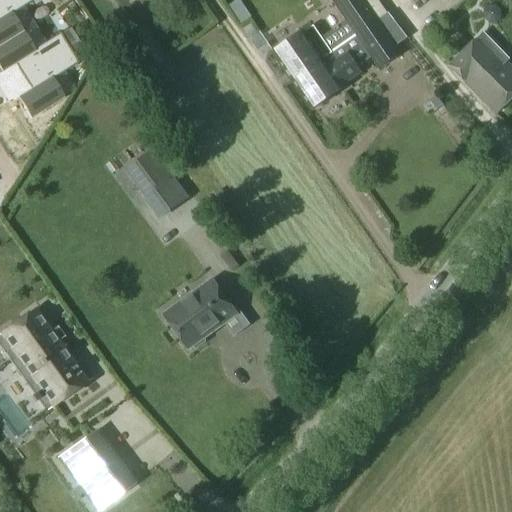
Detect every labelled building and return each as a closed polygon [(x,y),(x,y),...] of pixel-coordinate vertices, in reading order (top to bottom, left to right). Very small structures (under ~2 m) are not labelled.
[(0,46),(23,32),(12,15),(36,0),(1,0),(0,1),(0,46)] [(356,36),(378,21),(364,0),(338,0),(334,3),(356,36)] [(401,54),(378,21),(356,36),(379,69),(401,54)] [(291,81),(322,60),(332,53),(313,26),(304,33),(303,32),(272,53),(291,81)] [(164,60),(142,28),(126,38),(149,71),(164,60)] [(23,32),(0,46),(0,70),(2,73),(15,65),(23,78),(69,49),(60,34),(34,50),(23,32)] [(507,56),(483,33),(447,70),(470,92),(472,91),(495,113),(511,96),(511,68),(503,60),(507,56)] [(31,90),(18,99),(31,119),(65,98),(53,80),(79,64),(69,49),(23,78),(31,90)] [(328,68),(322,60),(291,81),(312,110),(342,89),(341,86),(361,73),(348,54),(328,68)] [(390,95),(314,147),(331,171),(407,118),(390,95)] [(149,199),(174,180),(152,150),(127,169),(149,199)] [(169,244),(145,259),(156,277),(205,246),(184,214),(160,229),(169,244)] [(237,314),(212,280),(163,315),(188,350),(190,348),(195,349),(205,343),(205,337),(237,314)] [(91,379),(41,308),(0,337),(0,343),(48,410),(91,379)] [(115,458),(97,433),(59,460),(77,486),(115,458)]
